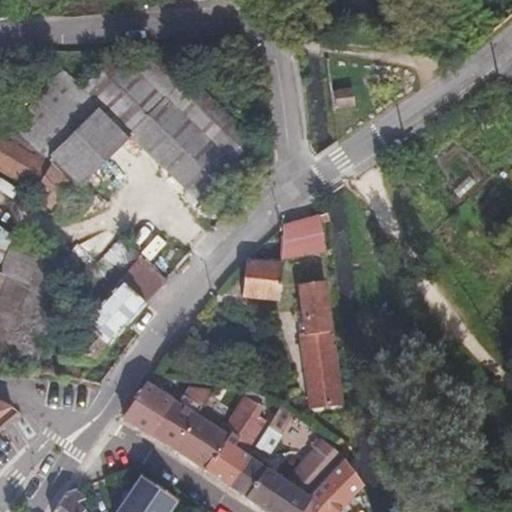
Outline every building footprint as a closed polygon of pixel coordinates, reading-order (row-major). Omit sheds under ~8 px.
[(140,74),(167,99),(189,77),(162,51),(140,74)] [(50,63),(0,116),(0,135),(43,162),(99,106),(132,135),(198,197),(253,138),(189,77),(167,99),(140,74),(116,52),(79,88),(50,63)] [(337,92),(339,104),(352,102),(354,101),(352,89),(337,92)] [(99,106),(43,162),(0,135),(0,166),(27,183),(64,215),(85,194),(81,188),(132,135),(99,106)] [(290,216),(225,267),(225,284),(268,288),(275,250),(291,251),(290,216)] [(0,271),(15,234),(0,223),(0,271)] [(0,271),(0,354),(12,359),(25,363),(66,256),(15,234),(0,271)] [(121,243),(70,298),(79,307),(93,293),(103,301),(140,261),(121,243)] [(140,261),(103,301),(93,293),(79,307),(77,309),(87,318),(80,325),(87,331),(81,337),(74,345),(67,352),(63,357),(67,359),(89,362),(163,281),(140,261)] [(297,273),(280,274),(292,359),(308,359),(297,273)] [(250,313),(234,313),(232,335),(250,336),(250,313)] [(80,325),(75,330),(81,337),(87,331),(80,325)] [(67,352),(74,345),(69,339),(62,346),(67,352)] [(89,362),(67,359),(52,375),(74,378),(89,362)] [(144,381),(122,417),(170,448),(208,391),(185,387),(175,402),(157,390),(161,385),(144,381)] [(208,391),(170,448),(195,464),(204,469),(210,460),(228,436),(220,429),(218,432),(197,418),(214,392),(208,391)] [(228,436),(210,460),(204,469),(230,486),(249,454),(245,450),(266,419),(263,416),(270,406),(261,399),(258,402),(243,395),(220,429),(228,436)] [(0,401),(0,420),(13,409),(0,401)] [(249,454),(230,486),(270,511),(295,511),(308,495),(326,476),(342,456),(277,411),(255,444),(274,456),(281,447),(274,443),(280,433),(297,444),(307,445),(311,441),(316,445),(287,480),(249,454)] [(308,495),(295,511),(334,511),(362,486),(344,455),(342,456),(326,476),(308,495)] [(167,511),(177,498),(142,475),(116,511),(88,511),(81,504),(89,499),(79,487),(66,492),(52,511),(167,511)]
